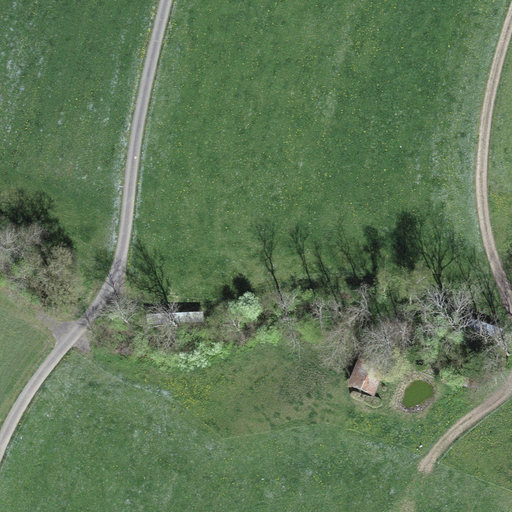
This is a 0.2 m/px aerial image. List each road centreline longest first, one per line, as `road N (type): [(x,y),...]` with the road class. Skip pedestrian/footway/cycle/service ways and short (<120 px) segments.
road 1 (track): [(0,453),(24,400),(80,333),(119,256),(164,0)]
road 2 (track): [(511,308),(485,233),(480,149),(511,6)]
